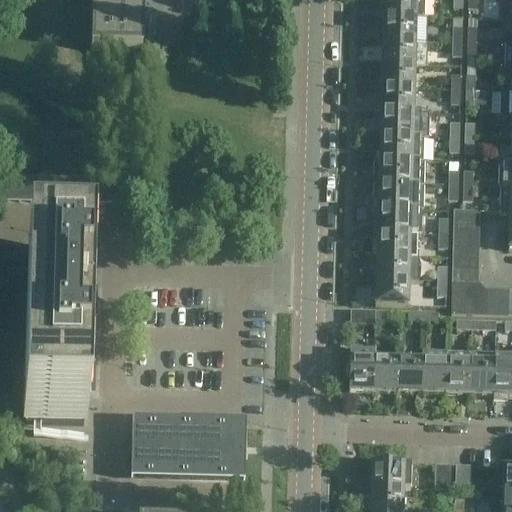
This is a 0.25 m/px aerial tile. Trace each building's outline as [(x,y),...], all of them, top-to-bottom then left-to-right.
[(91,0),(92,5),(90,5),(89,20),(91,20),(91,37),(89,37),(88,52),(91,52),(91,54),(141,55),(141,54),(141,35),(142,34),(148,40),(155,33),(143,20),(143,5),(142,5),(142,0),(91,0)] [(379,19),(382,19),(415,20),(427,20),(427,0),(382,0),(383,11),(379,11),(379,19)] [(462,12),(461,0),(453,0),(453,12),(462,12)] [(476,13),(476,0),(467,0),(468,13),(476,13)] [(414,44),(415,20),(382,19),(382,43),(414,44)] [(452,31),(452,45),(461,46),(461,31),(452,31)] [(476,31),(467,31),(467,46),(476,46),(476,31)] [(414,68),(414,44),(382,43),(381,68),(414,68)] [(460,60),(461,46),(452,45),(452,60),(460,60)] [(475,60),(476,46),(467,46),(466,60),(475,60)] [(413,92),(414,68),(381,68),(380,92),(413,92)] [(451,78),(451,93),(460,94),(460,78),(451,78)] [(475,79),(466,79),(466,94),(474,94),(475,79)] [(412,116),(413,92),(380,92),(380,115),(412,116)] [(459,109),(460,94),(451,93),(451,109),(459,109)] [(474,109),(474,94),(466,94),(465,109),(474,109)] [(511,94),(500,95),(499,119),(511,119),(511,118),(511,94)] [(420,116),(412,116),(380,115),(379,139),(412,140),(419,140),(420,116)] [(450,127),(450,142),(459,142),(459,127),(450,127)] [(474,127),(465,127),(464,142),(473,142),(474,127)] [(411,165),(412,140),(379,139),(379,163),(379,164),(411,165)] [(458,156),(459,142),(450,142),(449,156),(458,156)] [(473,156),(473,142),(464,142),(464,156),(473,156)] [(423,165),(411,165),(379,164),(379,163),(375,163),(375,164),(374,164),(373,177),(378,177),(378,188),(422,189),(423,165)] [(511,166),(510,167),(499,167),(498,191),(500,191),(511,191),(511,166)] [(458,175),(449,175),(449,190),(457,190),(458,175)] [(464,175),(463,190),(472,190),(472,175),(464,175)] [(8,204),(8,179),(0,178),(0,201),(7,202),(7,203),(8,204)] [(19,204),(20,179),(8,179),(8,204),(9,204),(9,202),(18,202),(18,204),(19,204)] [(31,204),(32,180),(20,179),(19,204),(20,204),(21,202),(30,203),(30,204),(31,204)] [(43,204),(44,180),(32,180),(31,204),(32,204),(32,203),(42,203),(42,204),(43,204)] [(55,205),(55,180),(44,180),(43,204),(44,204),(44,203),(54,203),(54,205),(55,205)] [(66,205),(67,181),(55,180),(55,205),(56,205),(56,203),(65,203),(65,205),(66,205)] [(78,205),(79,181),(67,181),(66,205),(67,205),(68,204),(77,204),(77,205),(78,205)] [(90,206),(91,181),(79,181),(78,205),(79,205),(79,204),(89,204),(89,206),(90,206)] [(102,206),(102,181),(91,181),(90,206),(91,206),(91,204),(101,204),(101,206),(102,206)] [(113,206),(114,182),(102,181),(102,206),(103,206),(103,204),(112,205),(112,206),(113,206)] [(127,182),(114,182),(113,206),(114,206),(115,205),(124,205),(124,206),(126,207),(127,182)] [(422,189),(378,188),(373,188),(372,202),(378,202),(377,212),(410,213),(410,212),(421,213),(422,189)] [(457,204),(457,190),(449,190),(448,204),(457,204)] [(472,204),(472,191),(472,190),(463,190),(463,204),(472,204)] [(511,215),(511,191),(500,191),(499,215),(509,216),(511,215)] [(409,237),(410,213),(377,212),(377,236),(409,237)] [(479,214),(463,213),(454,213),(453,226),(479,226),(479,225),(478,225),(478,216),(479,216),(479,214)] [(447,238),(448,222),(439,222),(438,238),(447,238)] [(479,228),(479,226),(453,226),(453,238),(479,238),(479,237),(478,237),(478,228),(479,228)] [(419,237),(409,237),(377,236),(376,260),(418,261),(419,237)] [(447,252),(447,238),(438,238),(438,251),(447,252)] [(479,239),(479,238),(453,238),(453,249),(478,250),(478,249),(478,239),(479,239)] [(18,274),(19,249),(17,249),(17,251),(8,250),(8,249),(7,249),(6,273),(18,274)] [(30,274),(30,256),(31,256),(31,249),(29,249),(29,251),(20,251),(20,249),(19,249),(18,274),(30,274)] [(478,251),(478,250),(453,249),(452,261),(478,262),(478,261),(477,261),(478,251)] [(83,427),(86,320),(88,258),(31,256),(30,256),(30,274),(26,426),(83,427)] [(417,285),(418,261),(376,260),(375,282),(375,284),(408,285),(417,285)] [(478,263),(478,262),(452,261),(452,273),(478,273),(478,272),(477,272),(477,263),(478,263)] [(437,270),(437,286),(446,286),(446,270),(437,270)] [(478,275),(478,273),(452,273),(452,286),(475,287),(477,285),(477,284),(477,275),(478,275)] [(407,309),(408,285),(375,284),(375,282),(371,282),(371,299),(375,299),(375,308),(407,309)] [(482,319),(482,296),(485,293),(482,295),(475,288),(478,286),(477,285),(475,287),(452,286),(451,318),(482,319)] [(445,300),(446,286),(437,286),(437,299),(445,300)] [(496,319),(496,294),(495,294),(486,294),(486,293),(485,293),(482,296),(482,319),(496,319)] [(507,320),(508,294),(507,294),(507,295),(498,294),(496,294),(496,319),(507,320)] [(122,336),(125,351),(159,344),(155,327),(140,330),(136,310),(119,313),(123,335),(122,336)] [(375,328),(375,323),(375,314),(351,314),(350,327),(375,328)] [(389,324),(389,315),(375,314),(375,323),(389,324)] [(422,324),(423,316),(408,315),(408,324),(422,324)] [(437,317),(423,316),(422,324),(437,325),(437,317)] [(470,333),(470,324),(457,324),(457,333),(470,333)] [(486,325),(470,324),(470,333),(486,334),(486,325)] [(373,395),(374,363),(374,353),(349,352),(349,366),(345,366),(345,367),(346,367),(345,379),(345,381),(349,381),(348,395),(373,395)] [(445,397),(445,365),(446,355),(422,354),(422,364),(421,364),(421,396),(445,397)] [(469,355),(446,355),(445,365),(445,397),(468,398),(469,355)] [(492,398),(493,356),(469,355),(468,398),(492,398)] [(511,356),(493,356),(492,398),(511,398),(511,356)] [(397,396),(398,363),(374,363),(373,395),(397,396)] [(421,396),(421,364),(398,363),(397,396),(421,396)] [(245,424),(230,424),(132,422),(131,482),(244,484),(245,424)] [(410,492),(410,468),(399,468),(399,464),(398,464),(386,464),(384,464),(384,467),(367,467),(366,483),(370,483),(370,491),(402,492),(410,492)] [(502,471),(501,494),(511,494),(511,467),(507,467),(506,467),(506,471),(502,471)] [(434,493),(440,494),(449,494),(449,469),(435,469),(434,493)] [(455,469),(455,494),(469,494),(470,470),(455,469)] [(401,511),(402,492),(370,491),(369,511),(401,511)] [(511,511),(511,494),(501,494),(501,495),(491,495),(490,511),(511,511)]
